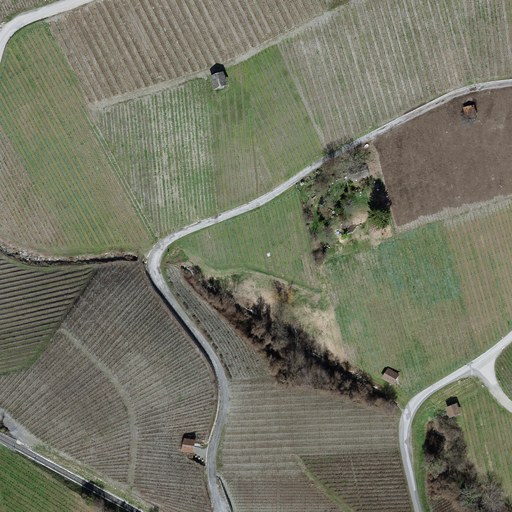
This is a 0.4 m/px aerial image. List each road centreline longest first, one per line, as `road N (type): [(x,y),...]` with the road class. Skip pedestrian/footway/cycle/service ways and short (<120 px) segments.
road 1 (unclassified): [(511,85),(446,100),(159,248),(158,280),(223,383),(210,467),(222,511)]
road 2 (unclassified): [(414,511),(406,436),(412,413),(511,335)]
